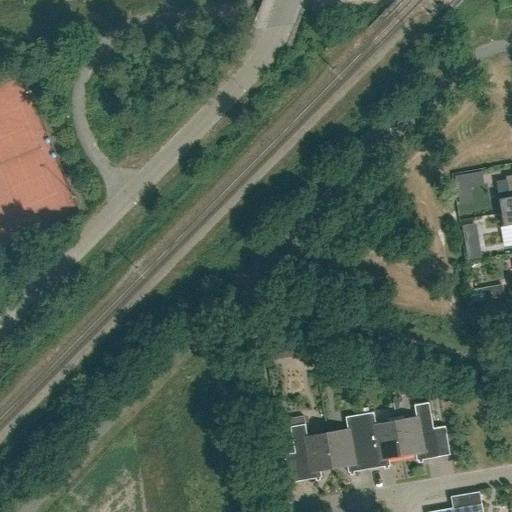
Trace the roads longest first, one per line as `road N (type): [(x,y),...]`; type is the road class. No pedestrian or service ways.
road 1 (residential): [(25,511),(237,285),(455,73),(486,49),(511,45)]
road 2 (unclassified): [(0,327),(240,84),(291,0)]
